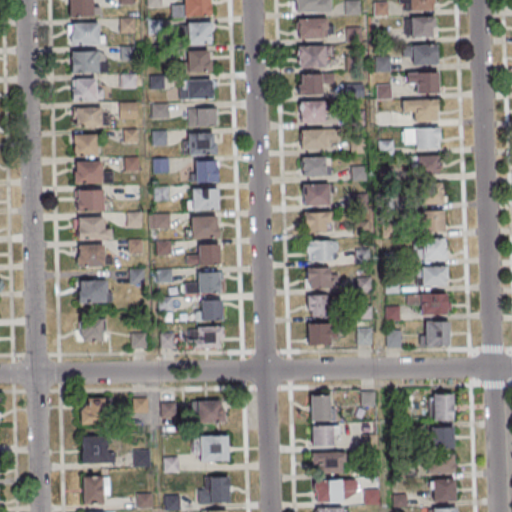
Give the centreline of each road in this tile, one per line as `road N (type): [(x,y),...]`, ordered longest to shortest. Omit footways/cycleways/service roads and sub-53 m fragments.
road 1 (residential): [(496,511),(477,0)]
road 2 (residential): [(269,511),(250,0)]
road 3 (residential): [(38,511),(24,0)]
road 4 (residential): [(511,367),(0,374)]
